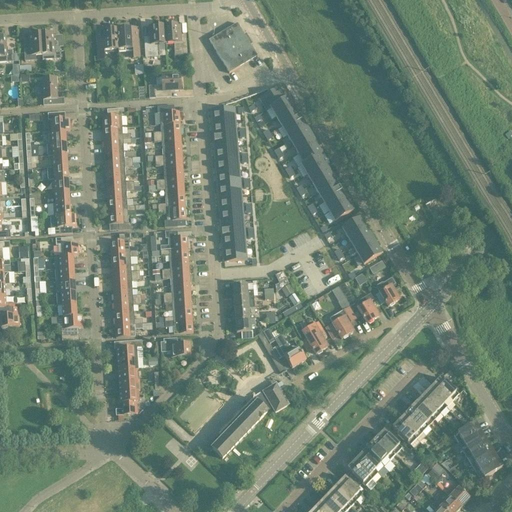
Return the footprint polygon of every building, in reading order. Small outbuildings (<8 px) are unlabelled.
[(171,27),(164,27),(165,45),(174,45),(175,57),(187,56),(186,40),(180,40),(179,24),(171,25),(171,27)] [(237,24),(209,41),(229,74),(257,57),(250,46),(248,47),(242,37),(244,36),(237,24)] [(165,45),(164,27),(158,28),(158,26),(149,26),(151,44),(145,44),(145,59),(158,58),(157,46),(165,45)] [(119,30),(117,30),(118,51),(133,50),(133,59),(140,58),(138,29),(124,30),(124,28),(119,29),(119,30)] [(118,51),(117,30),(115,30),(115,29),(109,29),(110,31),(96,32),(98,61),(105,60),(104,52),(118,51)] [(41,34),(42,56),(49,55),(50,61),(61,60),(60,48),(54,48),(53,33),(41,34)] [(42,56),(41,34),(29,35),(30,50),(24,50),(25,62),(36,61),(36,56),(42,56)] [(5,36),(0,36),(0,58),(1,58),(2,64),(13,63),(12,51),(6,51),(5,36)] [(13,83),(20,82),(19,65),(12,65),(13,83)] [(162,86),(149,87),(150,100),(167,99),(167,93),(182,92),(182,83),(180,83),(180,76),(162,78),(162,86)] [(56,79),(42,80),(44,107),(65,106),(64,99),(57,99),(56,79)] [(285,100),(279,89),(259,100),(266,112),(270,110),(270,109),(286,100),(285,100)] [(270,110),(276,119),(294,108),(288,98),(285,100),(286,100),(270,109),(270,110)] [(161,126),(180,125),(179,113),(174,113),(174,107),(157,108),(158,114),(160,114),(161,126)] [(276,119),(282,128),(299,117),(294,108),(276,119)] [(103,130),(122,128),(122,117),(124,116),(124,110),(107,111),(107,117),(102,117),(103,130)] [(213,124),(235,123),(234,110),(211,112),(213,124)] [(65,132),(70,132),(70,119),(65,120),(65,113),(48,114),(48,121),(51,121),(51,133),(65,132)] [(282,128),(287,137),(305,127),(299,117),(282,128)] [(214,137),(236,135),(235,123),(213,124),(214,137)] [(180,125),(161,126),(161,133),(153,134),(154,138),(181,137),(180,125)] [(305,127),(287,137),(293,147),(310,136),(305,127)] [(123,136),(122,128),(103,130),(104,141),(131,140),(131,135),(123,136)] [(66,144),(65,132),(51,133),(52,145),(66,144)] [(215,150),(237,148),(236,135),(214,137),(215,150)] [(310,136),(293,147),(298,156),(316,145),(310,136)] [(181,137),(154,138),(154,143),(162,143),(162,150),(182,149),(181,137)] [(131,140),(104,141),(105,153),(124,152),(124,145),(132,145),(131,140)] [(66,144),(52,145),(53,157),(67,156),(66,144)] [(303,165),(304,165),(319,156),(322,155),(316,145),(298,156),(303,165)] [(22,147),(17,147),(17,153),(12,153),(13,159),(18,159),(22,159),(22,147)] [(216,162),(238,160),(237,148),(215,150),(216,162)] [(182,149),(162,150),(163,157),(155,158),(155,162),(182,161),(182,149)] [(124,152),(105,153),(105,165),(133,164),(132,159),(124,159),(124,152)] [(67,156),(53,157),(54,169),(67,168),(67,156)] [(324,166),(319,156),(304,165),(303,165),(301,166),(307,176),(324,166)] [(217,175),(239,173),(238,160),(216,162),(217,175)] [(182,161),(155,162),(155,167),(163,167),(164,174),(183,173),(182,161)] [(133,169),(133,164),(105,165),(106,177),(125,176),(125,169),(133,169)] [(330,175),(324,166),(307,176),(312,185),(330,175)] [(54,169),(51,169),(51,170),(47,170),(48,181),(52,181),(68,180),(67,168),(54,169)] [(183,173),(164,174),(164,181),(156,182),(157,186),(184,185),(183,173)] [(218,187),(240,185),(239,173),(217,175),(218,187)] [(336,184),(330,175),(312,185),(318,195),(336,184)] [(125,176),(106,177),(107,189),(134,188),(134,183),(126,183),(125,176)] [(69,192),(68,180),(52,181),(53,193),(55,193),(69,192)] [(341,193),(336,184),(318,195),(323,204),(341,193)] [(185,197),(184,185),(157,186),(157,191),(165,191),(165,198),(185,197)] [(219,200),(241,198),(240,185),(218,187),(219,200)] [(134,188),(107,189),(108,201),(127,200),(127,193),(135,193),(134,188)] [(70,204),(69,192),(55,193),(56,205),(70,204)] [(347,203),(341,193),(323,204),(329,213),(347,203)] [(185,197),(165,198),(166,205),(158,206),(158,210),(185,209),(185,197)] [(220,212),(242,210),(241,198),(219,200),(220,212)] [(127,200),(108,201),(108,213),(136,212),(135,207),(127,207),(127,200)] [(329,213),(335,223),(352,212),(347,203),(329,213)] [(56,205),(53,205),(54,217),(57,217),(63,216),(70,216),(70,204),(56,205)] [(25,207),(17,207),(17,208),(16,208),(17,214),(21,214),(22,219),(26,219),(25,207)] [(185,209),(158,210),(158,215),(166,215),(167,222),(164,222),(165,229),(186,227),(185,221),(186,221),(185,209)] [(221,225),(243,223),(242,210),(220,212),(221,225)] [(136,212),(108,213),(109,226),(118,225),(119,232),(131,231),(131,224),(128,224),(128,217),(136,217),(145,217),(145,212),(145,211),(136,212)] [(57,217),(54,217),(50,217),(51,230),(55,230),(55,236),(72,235),(72,228),(76,228),(76,215),(70,216),(63,216),(57,217)] [(365,228),(359,219),(342,230),(347,239),(365,228)] [(0,220),(0,239),(9,239),(9,232),(3,232),(3,227),(1,227),(1,220),(0,220)] [(222,237),(244,235),(243,223),(221,225),(222,237)] [(365,228),(347,239),(352,248),(370,237),(365,228)] [(161,252),(188,250),(187,238),(178,238),(178,232),(165,233),(165,240),(168,239),(168,247),(160,247),(161,252)] [(111,255),(138,253),(138,248),(130,249),(129,242),(132,242),(131,235),(119,236),(119,242),(110,243),(111,255)] [(223,250),(245,248),(244,235),(222,237),(223,250)] [(370,237),(352,248),(358,256),(375,246),(370,237)] [(73,258),(78,257),(77,245),(73,245),(73,239),(55,240),(56,246),(58,246),(59,258),(73,257),(73,258)] [(0,262),(3,262),(3,250),(9,249),(9,243),(0,243),(0,262)] [(375,246),(358,256),(363,266),(381,255),(375,246)] [(20,259),(29,258),(28,248),(19,249),(20,259)] [(224,263),(246,261),(245,248),(223,250),(224,263)] [(188,250),(161,252),(161,257),(169,256),(169,263),(189,262),(188,250)] [(138,253),(111,255),(112,267),(131,265),(131,259),(139,258),(138,253)] [(73,257),(59,258),(54,259),(55,271),(74,269),(73,258),(73,257)] [(25,272),(29,272),(29,260),(20,261),(21,264),(24,263),(25,272)] [(189,262),(169,263),(170,270),(162,271),(162,276),(189,274),(189,262)] [(381,263),(369,270),(372,276),(385,269),(381,263)] [(131,265),(112,267),(112,279),(140,277),(139,272),(131,273),(131,265)] [(74,269),(55,271),(55,283),(75,281),(74,269)] [(4,274),(0,274),(0,286),(4,286),(9,285),(8,274),(4,274)] [(190,286),(189,274),(162,276),(162,281),(170,280),(171,287),(190,286)] [(359,286),(367,282),(363,275),(356,279),(359,286)] [(140,282),(140,277),(112,279),(113,291),(132,289),(132,283),(140,282)] [(287,280),(275,286),(276,294),(289,284),(287,280)] [(379,294),(375,296),(381,306),(385,303),(388,308),(399,301),(391,287),(395,285),(391,280),(384,284),(382,284),(376,287),(376,288),(379,294)] [(75,281),(55,283),(56,295),(75,293),(75,281)] [(234,298),(254,296),(253,284),(233,286),(234,298)] [(4,286),(0,286),(0,298),(5,298),(5,297),(6,297),(5,291),(11,290),(11,286),(9,286),(9,285),(4,286)] [(287,299),(295,293),(289,285),(281,291),(287,299)] [(339,288),(350,308),(356,304),(344,285),(339,288)] [(190,286),(171,287),(171,294),(163,295),(164,300),(191,298),(190,286)] [(350,308),(339,288),(332,292),(333,295),(338,304),(343,312),(330,320),(333,325),(326,330),(332,340),(339,336),(341,340),(353,333),(344,318),(347,317),(351,322),(357,319),(350,308)] [(132,289),(113,291),(114,303),(141,301),(141,297),(141,296),(133,297),(132,289)] [(75,293),(56,295),(57,307),(62,306),(76,305),(75,293)] [(294,308),(300,304),(294,295),(289,299),(294,308)] [(358,302),(357,307),(358,309),(367,325),(379,318),(369,302),(373,300),(370,295),(362,300),(358,302)] [(254,296),(234,298),(235,310),(255,308),(254,296)] [(8,297),(6,297),(5,297),(5,298),(0,298),(0,310),(14,309),(14,305),(8,305),(8,297)] [(192,310),(191,298),(164,300),(164,305),(172,304),(172,312),(192,310)] [(141,306),(141,301),(114,303),(115,315),(134,313),(133,307),(141,306)] [(300,304),(294,308),(282,315),(285,320),(303,309),(300,304)] [(77,317),(76,305),(62,306),(63,318),(76,317),(77,317)] [(256,321),(255,308),(235,310),(236,322),(254,320),(254,321),(256,321)] [(18,309),(14,309),(0,310),(0,321),(0,328),(5,332),(7,329),(20,328),(19,315),(18,315),(18,309)] [(192,310),(172,312),(173,318),(165,319),(165,324),(192,322),(192,310)] [(134,321),(134,313),(115,315),(115,327),(143,325),(142,320),(134,321)] [(76,317),(63,318),(64,330),(61,330),(62,343),(79,342),(78,329),(83,329),(82,317),(77,317),(76,317)] [(254,320),(236,322),(237,334),(251,333),(250,326),(255,326),(254,321),(254,320)] [(193,334),(192,322),(165,324),(165,329),(173,328),(174,336),(193,334)] [(307,340),(302,343),(307,353),(312,350),(312,352),(313,351),(316,355),(327,348),(322,338),(326,336),(319,324),(315,326),(314,326),(303,333),(307,340)] [(143,325),(115,327),(116,339),(135,338),(135,330),(143,330),(143,325)] [(268,330),(263,333),(270,345),(275,342),(268,330)] [(270,345),(263,333),(257,336),(281,376),(286,373),(269,346),(270,345)] [(281,336),(274,340),(292,369),(305,361),(298,349),(293,352),(292,350),(290,351),(281,336)] [(163,343),(160,343),(161,354),(171,353),(171,359),(183,358),(186,361),(189,358),(191,358),(190,345),(177,346),(177,339),(163,340),(163,343)] [(118,361),(138,359),(137,349),(142,349),(141,342),(135,342),(119,343),(119,349),(117,350),(118,361)] [(138,370),(138,359),(118,361),(118,372),(138,370)] [(157,359),(148,359),(148,367),(157,367),(157,359)] [(138,370),(118,372),(119,382),(138,381),(137,371),(138,371),(138,370)] [(455,380),(449,373),(442,380),(449,386),(455,380)] [(440,378),(433,386),(452,403),(459,396),(449,386),(442,380),(440,378)] [(138,382),(138,381),(119,382),(120,393),(136,392),(140,392),(139,382),(138,382)] [(252,402),(207,449),(210,453),(212,451),(222,460),(267,414),(266,413),(272,409),(275,414),(288,406),(276,385),(263,393),(263,394),(253,400),(252,399),(251,401),(252,402)] [(452,403),(433,386),(427,392),(446,410),(452,403)] [(136,392),(120,393),(120,404),(123,404),(123,409),(116,410),(116,416),(129,416),(137,415),(137,403),(139,403),(138,392),(140,392),(136,392)] [(427,392),(422,398),(440,416),(446,410),(427,392)] [(440,416),(422,398),(416,404),(434,422),(440,416)] [(434,422),(416,404),(409,410),(428,428),(434,422)] [(428,428),(409,410),(403,417),(422,434),(428,428)] [(403,417),(397,423),(416,441),(422,434),(403,417)] [(416,441),(397,423),(391,429),(410,447),(416,441)] [(458,444),(480,431),(475,423),(453,437),(458,444)] [(484,439),(480,431),(458,444),(462,452),(484,439)] [(383,432),(376,439),(394,456),(401,449),(383,432)] [(394,456),(376,439),(370,445),(388,463),(394,456)] [(489,446),(484,439),(462,452),(467,459),(489,446)] [(370,445),(364,451),(382,469),(388,463),(370,445)] [(489,446),(467,459),(471,466),(493,453),(489,446)] [(382,469),(364,451),(358,457),(376,475),(382,469)] [(493,453),(471,466),(475,473),(497,461),(493,453)] [(358,457),(352,464),(370,481),(376,475),(358,457)] [(497,461),(475,473),(480,481),(502,468),(497,461)] [(370,481),(352,464),(346,470),(364,487),(370,481)] [(436,465),(432,470),(441,478),(445,473),(436,465)] [(432,470),(425,476),(429,479),(430,480),(436,486),(442,479),(441,478),(432,470)] [(425,476),(420,482),(423,485),(425,484),(429,479),(425,476)] [(344,477),(337,485),(355,503),(363,495),(344,477)] [(373,480),(366,486),(370,491),(377,485),(373,480)] [(420,482),(417,486),(422,491),(426,487),(423,485),(420,482)] [(337,485),(331,491),(349,509),(355,503),(337,485)] [(417,486),(409,494),(414,498),(418,493),(419,494),(422,491),(417,486)] [(403,488),(399,493),(402,497),(407,491),(403,488)] [(449,498),(460,509),(470,499),(458,488),(449,498)] [(331,491),(325,497),(340,511),(346,511),(349,509),(331,491)] [(340,511),(325,497),(319,504),(327,511),(340,511)] [(457,511),(460,509),(449,498),(440,507),(445,511),(457,511)] [(402,501),(400,504),(405,509),(408,506),(407,505),(402,501)] [(445,511),(440,507),(435,503),(430,507),(435,511),(445,511)]
